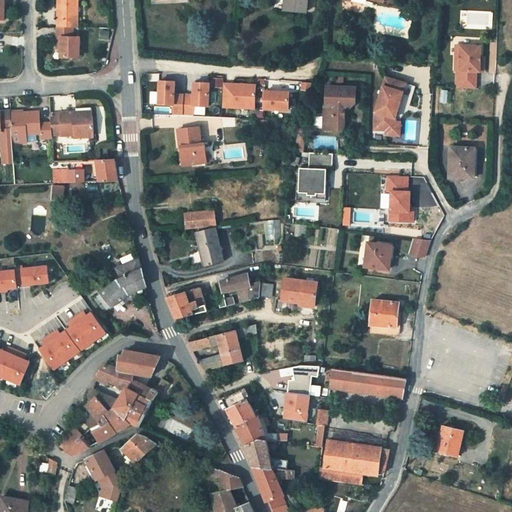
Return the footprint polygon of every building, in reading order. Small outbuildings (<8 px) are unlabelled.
[(55,0),(56,28),(72,28),(77,28),(76,0),(55,0)] [(304,12),(304,0),(283,0),(283,10),(304,12)] [(79,37),(72,36),(72,28),(56,28),(56,49),(61,49),(61,56),(79,56),(79,37)] [(459,86),(475,86),(475,68),(482,68),(482,56),(478,56),(478,44),(453,44),(453,68),(459,68),(459,86)] [(407,82),(387,77),(376,112),(375,128),(387,129),(387,132),(400,133),(400,120),(396,120),(396,116),(407,82)] [(174,79),(159,79),(158,102),(173,103),(173,112),(183,113),(183,93),(174,92),(174,79)] [(193,93),(183,93),(183,113),(193,113),(193,103),(208,104),(209,81),(193,80),(193,93)] [(255,83),(223,82),(222,105),(254,106),(255,83)] [(353,86),(326,84),(324,103),(322,103),(320,125),(334,127),(339,124),(340,111),(337,111),(337,107),(339,106),(339,105),(346,105),(352,100),(353,86)] [(289,90),(265,89),(264,106),(288,107),(289,90)] [(78,109),(76,109),(76,114),(94,113),(94,104),(78,104),(78,109)] [(52,133),(51,120),(40,121),(39,110),(23,111),(23,109),(10,110),(11,129),(12,141),(26,140),(25,132),(41,131),(41,137),(53,136),(52,133)] [(95,132),(94,113),(76,114),(76,109),(61,110),(62,133),(80,132),(86,133),(95,132)] [(11,129),(10,110),(0,110),(0,111),(0,114),(0,113),(0,131),(1,132),(1,130),(11,129)] [(62,133),(61,110),(50,110),(51,120),(52,133),(62,133)] [(184,144),(185,148),(181,153),(186,158),(187,163),(206,160),(205,150),(203,140),(201,141),(198,125),(177,128),(180,145),(184,144)] [(11,129),(1,130),(1,132),(3,163),(13,163),(12,141),(11,129)] [(305,135),(298,133),(294,147),(301,149),(305,135)] [(471,147),(449,146),(448,175),(475,176),(476,166),(470,165),(471,147)] [(334,152),(309,150),(309,165),(301,165),(300,189),(309,190),(308,192),(316,193),(316,190),(325,191),(326,178),(318,178),(318,166),(333,167),(334,152)] [(119,181),(115,158),(98,158),(99,182),(119,181)] [(54,183),(85,182),(84,169),(69,170),(69,168),(53,168),(54,183)] [(408,177),(388,176),(387,191),(390,191),(389,221),(413,222),(413,212),(409,212),(410,192),(407,192),(408,177)] [(63,201),(64,185),(54,186),(54,200),(63,201)] [(213,225),(216,225),(214,210),(185,213),(186,228),(213,225)] [(264,220),(265,239),(280,238),(279,219),(264,220)] [(222,260),(214,227),(196,231),(204,265),(222,260)] [(430,241),(414,239),(410,255),(426,257),(430,241)] [(392,244),(368,241),(365,265),(389,268),(392,244)] [(94,298),(105,311),(131,293),(146,287),(139,259),(117,268),(121,278),(117,281),(94,298)] [(15,268),(15,270),(17,284),(24,283),(24,285),(49,282),(48,266),(23,269),(23,267),(15,268)] [(15,270),(0,272),(0,291),(0,292),(0,291),(0,289),(17,288),(17,284),(15,270)] [(237,289),(241,303),(261,298),(262,294),(263,282),(252,285),(248,274),(221,281),(225,292),(237,289)] [(285,279),(282,300),(301,302),(302,299),(315,301),(317,282),(285,279)] [(274,283),(263,282),(262,294),(273,295),(274,283)] [(174,313),(177,319),(208,311),(200,287),(166,296),(174,313)] [(224,294),(217,297),(220,308),(232,305),(230,300),(226,300),(224,294)] [(371,334),(395,336),(398,302),(373,300),(371,334)] [(80,315),(76,318),(93,341),(106,332),(92,312),(87,316),(84,312),(80,315)] [(71,328),(66,332),(81,351),(93,341),(76,318),(72,321),(68,324),(71,328)] [(258,334),(259,324),(237,330),(239,339),(258,334)] [(221,344),(224,356),(226,366),(243,362),(239,339),(237,330),(188,342),(193,351),(221,344)] [(55,334),(50,337),(68,361),(81,351),(66,332),(61,336),(58,331),(55,334)] [(46,347),(41,351),(55,370),(68,361),(50,337),(46,340),(43,343),(46,347)] [(6,352),(1,350),(0,350),(0,375),(5,378),(17,351),(13,349),(8,348),(6,352)] [(22,354),(17,351),(5,378),(20,385),(30,363),(24,360),(26,355),(22,354)] [(137,353),(125,351),(124,356),(120,355),(119,369),(120,369),(119,378),(130,383),(135,369),(148,374),(159,357),(137,353)] [(201,364),(204,370),(226,366),(224,356),(198,362),(199,364),(201,364)] [(126,388),(121,399),(118,405),(120,410),(123,414),(127,418),(141,393),(128,387),(130,383),(119,378),(120,369),(119,369),(105,365),(101,370),(99,375),(126,388)] [(288,393),(310,395),(312,376),(319,377),(321,367),(297,366),(292,367),(294,379),(289,380),(288,393)] [(402,398),(406,378),(333,368),(330,388),(402,398)] [(135,369),(130,383),(128,387),(141,393),(146,396),(152,387),(143,383),(148,374),(135,369)] [(132,423),(140,427),(145,418),(148,420),(169,381),(163,378),(154,388),(152,387),(146,396),(141,393),(127,418),(132,423)] [(100,397),(103,393),(94,388),(94,389),(92,389),(91,389),(89,392),(87,396),(89,400),(88,401),(88,402),(95,411),(86,417),(92,427),(92,428),(100,422),(107,415),(112,411),(100,397)] [(236,426),(260,416),(259,412),(247,388),(222,400),(236,426)] [(112,411),(118,405),(121,399),(103,393),(100,397),(112,411)] [(310,395),(288,393),(285,420),(307,423),(310,395)] [(124,428),(132,423),(127,418),(123,414),(120,410),(118,405),(112,411),(107,415),(116,432),(124,428)] [(317,425),(325,427),(326,427),(328,410),(319,409),(317,425)] [(106,439),(116,432),(107,415),(100,422),(92,428),(92,427),(90,429),(98,444),(106,439)] [(266,442),(265,436),(260,416),(236,426),(246,446),(259,441),(266,442)] [(169,435),(187,434),(186,428),(178,429),(178,422),(169,423),(169,435)] [(448,425),(447,427),(443,426),(437,451),(458,456),(460,447),(459,446),(463,431),(455,429),(455,427),(448,425)] [(67,451),(82,436),(74,426),(60,447),(67,451)] [(330,431),(328,440),(382,448),(383,440),(330,431)] [(122,448),(128,454),(138,464),(158,445),(143,437),(137,435),(122,448)] [(87,450),(92,447),(82,436),(67,451),(75,455),(87,450)] [(390,449),(382,448),(328,440),(324,467),(320,467),(319,476),(319,479),(362,485),(364,472),(378,475),(378,471),(385,472),(390,449)] [(259,441),(246,446),(253,467),(273,468),(275,468),(288,468),(289,460),(271,459),(268,447),(266,442),(259,441)] [(103,477),(108,488),(105,499),(118,503),(122,488),(111,464),(105,451),(81,462),(84,467),(89,464),(98,480),(99,479),(103,477)] [(51,459),(48,472),(56,475),(56,474),(58,463),(51,459)] [(223,470),(210,464),(209,476),(218,476),(219,493),(222,492),(223,470)] [(267,502),(269,502),(282,497),(284,496),(273,468),(253,467),(267,502)] [(275,468),(280,480),(291,479),(293,479),(294,469),(288,468),(275,468)] [(240,508),(233,490),(244,487),(239,476),(223,470),(222,492),(219,493),(214,494),(218,511),(235,511),(239,510),(239,511),(254,511),(251,503),(240,508)] [(102,498),(105,499),(108,488),(103,477),(99,479),(104,488),(102,498)] [(69,486),(65,500),(72,502),(76,488),(69,486)] [(27,511),(29,501),(2,496),(0,506),(4,506),(2,511),(27,511)] [(288,511),(282,497),(269,502),(272,509),(273,511),(288,511)]
